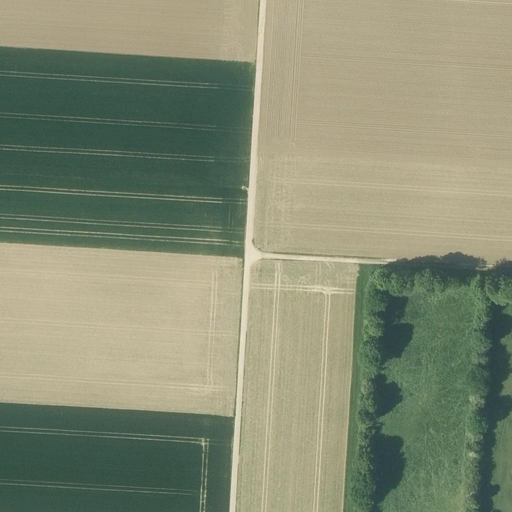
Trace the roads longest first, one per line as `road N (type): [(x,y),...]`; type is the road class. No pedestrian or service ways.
road 1 (track): [(263,0),(231,511)]
road 2 (track): [(248,255),(511,271)]
